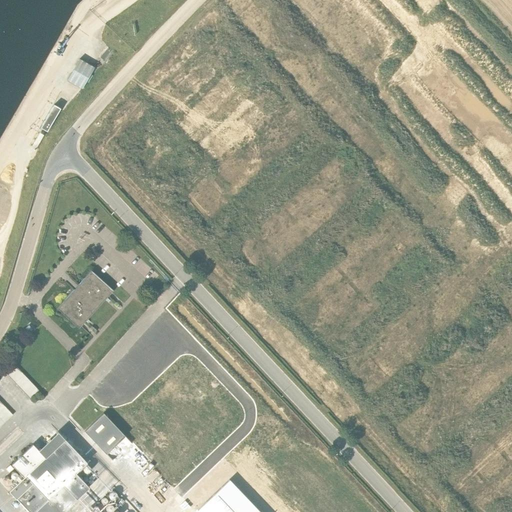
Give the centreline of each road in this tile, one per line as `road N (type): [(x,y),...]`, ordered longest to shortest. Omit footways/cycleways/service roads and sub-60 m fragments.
road 1 (unclassified): [(61,148),(404,511)]
road 2 (unclassified): [(61,148),(199,0)]
road 3 (unknown): [(50,400),(78,358),(38,297),(89,242)]
road 4 (unclassified): [(0,328),(61,148)]
road 5 (unknown): [(50,400),(148,511)]
